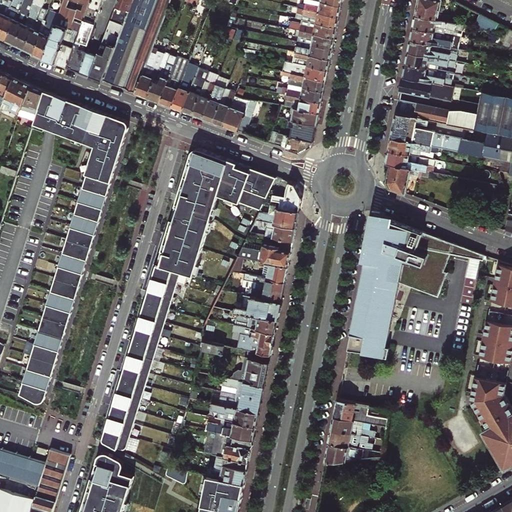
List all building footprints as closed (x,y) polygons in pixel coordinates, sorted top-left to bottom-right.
[(16,20),(20,9),(23,0),(13,0),(13,1),(8,15),(0,31),(0,36),(7,40),(16,20)] [(0,31),(8,15),(4,13),(10,0),(9,0),(2,0),(0,6),(0,31)] [(4,13),(8,15),(13,1),(10,0),(4,13)] [(63,0),(58,15),(44,58),(68,67),(80,33),(83,26),(91,5),(92,2),(92,0),(63,0)] [(133,0),(124,24),(104,80),(137,92),(156,41),(171,0),(133,0)] [(124,24),(133,0),(118,0),(117,4),(111,20),(124,24)] [(342,4),(321,0),(319,0),(305,0),(305,2),(305,3),(300,3),(299,7),(304,8),(339,15),(342,4)] [(419,0),(416,14),(438,18),(442,0),(419,0)] [(91,37),(93,38),(96,29),(95,27),(102,6),(92,2),(91,5),(83,26),(80,33),(91,37)] [(42,8),(38,19),(35,29),(25,48),(34,53),(43,32),(47,22),(44,21),(47,11),(42,8)] [(310,21),(317,22),(337,26),(339,15),(304,8),(303,14),(302,19),(310,21)] [(30,13),(20,9),(16,20),(7,40),(16,44),(26,24),(29,16),(30,13)] [(34,53),(44,58),(58,15),(50,11),(47,22),(43,32),(34,53)] [(414,26),(462,36),(465,24),(438,18),(416,14),(414,26)] [(507,27),(483,15),(478,26),(504,32),(507,27)] [(35,29),(38,19),(29,16),(26,24),(16,44),(25,48),(35,29)] [(290,27),(297,29),(335,37),(337,26),(317,22),(310,21),(302,19),(301,23),(291,21),(290,27)] [(104,80),(124,24),(111,20),(99,54),(91,75),(104,80)] [(460,49),(462,36),(414,26),(411,38),(460,49)] [(511,46),(511,29),(510,29),(507,27),(504,32),(497,43),(504,45),(511,46)] [(335,37),(297,29),(296,35),(299,36),(298,40),(333,47),(335,37)] [(87,47),(91,37),(80,33),(68,67),(82,72),(89,51),(87,47)] [(411,38),(409,51),(457,61),(460,49),(411,38)] [(286,49),(291,50),(331,58),(333,47),(298,40),(297,45),(294,44),(294,47),(286,46),(286,49)] [(160,66),(165,53),(158,51),(159,47),(158,47),(160,43),(156,41),(137,92),(149,97),(160,66)] [(331,58),(291,50),(290,53),(293,54),(292,56),(295,57),(294,62),(329,69),(331,58)] [(91,75),(99,54),(89,51),(82,72),(91,75)] [(457,61),(409,51),(406,64),(454,73),(457,61)] [(149,97),(161,101),(171,74),(171,75),(178,57),(171,55),(166,68),(160,66),(149,97)] [(171,74),(161,101),(173,106),(181,86),(183,79),(176,77),(179,70),(183,58),(179,56),(178,57),(171,75),(171,74)] [(293,66),(292,72),(327,79),(329,69),(294,62),(293,66)] [(185,88),(181,86),(173,106),(184,110),(196,76),(200,67),(194,64),(190,74),(185,88)] [(452,85),(454,73),(406,64),(404,75),(452,85)] [(183,79),(186,72),(179,70),(176,77),(183,79)] [(0,107),(3,102),(15,76),(5,71),(0,81),(0,107)] [(190,74),(186,72),(183,79),(181,86),(185,88),(190,74)] [(327,79),(292,72),(290,83),(325,90),(327,79)] [(453,100),(454,97),(455,92),(464,94),(465,88),(452,85),(404,75),(401,89),(453,100)] [(18,115),(18,114),(33,85),(15,76),(3,102),(10,105),(8,109),(18,115)] [(196,76),(184,110),(194,113),(201,94),(207,80),(202,78),(196,76)] [(207,80),(201,94),(194,113),(205,117),(217,84),(219,79),(213,77),(211,82),(207,80)] [(225,125),(236,96),(239,85),(240,84),(234,81),(232,85),(228,83),(227,88),(215,121),(225,125)] [(325,90),(290,83),(287,94),(322,101),(325,90)] [(215,121),(227,88),(217,84),(205,117),(215,121)] [(18,114),(35,120),(41,102),(45,89),(33,85),(18,114)] [(41,102),(52,105),(55,93),(45,89),(41,102)] [(511,97),(483,91),(481,102),(478,115),(399,99),(396,112),(418,117),(489,131),(511,135),(511,97)] [(41,102),(35,120),(34,123),(50,129),(94,145),(85,173),(87,174),(112,182),(128,128),(128,122),(123,119),(61,96),(55,93),(52,105),(41,102)] [(322,101),(287,94),(285,105),(293,106),(320,112),(322,101)] [(244,98),(236,96),(225,125),(246,132),(258,100),(244,98)] [(293,106),(290,118),(318,124),(320,112),(293,106)] [(396,112),(391,137),(437,146),(483,155),(486,145),(462,140),(462,139),(416,130),(418,117),(396,112)] [(293,126),(291,136),(314,140),(318,124),(290,118),(289,125),(293,126)] [(269,141),(275,143),(279,133),(280,132),(273,129),(269,141)] [(486,145),(483,155),(502,159),(511,161),(511,135),(489,131),(486,145)] [(300,153),(313,145),(314,140),(291,136),(287,135),(279,133),(275,143),(300,153)] [(389,149),(432,158),(434,151),(436,152),(437,146),(391,137),(389,149)] [(270,190),(277,176),(201,148),(195,148),(191,153),(105,435),(106,439),(108,441),(127,450),(182,269),(195,273),(220,193),(261,209),(270,190)] [(436,159),(432,158),(389,149),(386,162),(392,163),(430,171),(433,171),(436,159)] [(500,172),(509,174),(511,161),(502,159),(499,172),(500,172)] [(429,177),(430,171),(392,163),(388,181),(391,188),(414,196),(417,181),(409,179),(410,173),(429,177)] [(108,194),(112,182),(87,174),(83,187),(108,194)] [(275,191),(276,191),(283,178),(277,176),(270,190),(275,191)] [(300,210),(302,197),(295,183),(283,178),(276,191),(275,191),(274,197),(282,198),(280,207),(300,210)] [(108,194),(83,187),(79,200),(104,207),(108,194)] [(104,207),(79,200),(75,213),(100,220),(104,207)] [(262,220),(296,226),(300,210),(280,207),(269,204),(268,210),(269,212),(269,213),(260,211),(256,219),(262,220)] [(100,220),(75,213),(71,225),(96,233),(100,220)] [(375,223),(375,220),(384,217),(387,217),(391,219),(391,216),(371,213),(362,260),(365,261),(366,261),(370,237),(373,225),(373,223),(375,223)] [(444,271),(450,253),(454,242),(433,235),(405,224),(391,219),(387,217),(373,225),(370,237),(366,261),(375,263),(373,273),(369,273),(365,285),(355,337),(350,337),(348,350),(364,353),(364,352),(375,354),(375,355),(388,358),(390,347),(386,346),(395,305),(394,304),(394,302),(394,299),(394,295),(394,292),(394,289),(393,286),(392,280),(438,296),(444,279),(441,278),(444,271)] [(373,223),(373,225),(387,217),(384,217),(375,220),(375,223),(373,223)] [(277,238),(293,241),(296,226),(262,220),(260,227),(266,229),(265,235),(277,238)] [(96,233),(71,225),(67,238),(92,246),(96,233)] [(92,246),(67,238),(63,251),(88,259),(92,246)] [(238,256),(288,266),(293,241),(277,238),(276,244),(280,245),(279,248),(264,245),(263,251),(243,247),(238,256)] [(450,253),(467,256),(469,248),(454,242),(450,253)] [(484,259),(485,254),(469,248),(467,256),(484,259)] [(61,259),(60,264),(82,271),(84,272),(88,259),(63,251),(61,259)] [(245,273),(285,281),(288,266),(238,256),(231,270),(245,273)] [(496,300),(511,303),(511,265),(508,264),(509,263),(500,260),(492,301),(495,302),(496,300)] [(369,273),(373,273),(375,263),(366,261),(365,261),(362,278),(354,317),(350,337),(355,337),(365,285),(369,273)] [(82,271),(60,264),(56,277),(78,284),(81,284),(84,272),(82,271)] [(228,277),(244,280),(245,273),(231,270),(228,277)] [(248,295),(281,301),(285,281),(245,273),(244,280),(257,282),(256,288),(250,287),(248,295)] [(78,284),(56,277),(52,290),(74,296),(77,297),(81,284),(78,284)] [(250,287),(256,288),(257,282),(244,280),(243,285),(247,286),(245,294),(248,295),(250,287)] [(74,296),(52,290),(48,303),(73,310),(75,302),(77,297),(74,296)] [(237,311),(278,319),(281,301),(248,295),(245,294),(242,306),(237,305),(235,310),(237,311)] [(492,320),(511,324),(511,303),(496,300),(495,302),(492,301),(488,318),(492,318),(492,320)] [(73,310),(48,303),(44,316),(69,323),(73,310)] [(249,327),(275,332),(278,319),(237,311),(236,318),(250,321),(249,327)] [(44,316),(40,328),(65,336),(69,323),(44,316)] [(235,324),(249,327),(250,321),(236,318),(235,324)] [(484,356),(510,362),(511,352),(511,324),(492,320),(492,318),(488,318),(480,357),(484,358),(484,356)] [(204,341),(210,342),(214,320),(208,319),(204,328),(204,341)] [(252,350),(271,354),(275,332),(249,327),(235,324),(233,331),(237,332),(233,347),(252,350)] [(40,328),(36,341),(61,349),(65,336),(40,328)] [(61,349),(36,341),(32,354),(57,362),(61,349)] [(202,349),(223,353),(225,345),(210,342),(204,341),(202,349)] [(246,381),(265,385),(271,354),(252,350),(250,362),(248,363),(247,366),(248,369),(246,381)] [(57,362),(32,354),(28,367),(53,374),(57,362)] [(480,376),(506,381),(510,362),(484,356),(484,358),(480,357),(477,374),(480,375),(480,376)] [(53,374),(28,367),(25,380),(49,387),(53,374)] [(511,406),(504,393),(506,381),(480,376),(480,375),(477,374),(473,393),(476,394),(477,403),(475,404),(488,428),(483,430),(505,467),(511,463),(511,406)] [(236,394),(262,399),(265,385),(246,381),(224,377),(223,384),(238,387),(236,394)] [(21,392),(35,400),(42,400),(44,399),(47,396),(49,387),(25,380),(21,392)] [(219,404),(259,412),(262,399),(236,394),(221,391),(219,404)] [(388,420),(365,416),(367,406),(338,400),(334,416),(378,425),(387,427),(388,420)] [(219,418),(257,426),(259,412),(219,404),(212,402),(211,409),(220,411),(219,418)] [(377,432),(378,425),(334,416),(332,428),(376,436),(377,432)] [(217,432),(254,439),(257,426),(219,418),(216,418),(215,424),(205,423),(204,429),(208,430),(217,432)] [(373,451),(376,436),(332,428),(329,442),(359,448),(373,451)] [(203,452),(212,454),(217,432),(208,430),(203,452)] [(218,455),(249,461),(254,439),(217,432),(212,454),(218,455)] [(325,461),(356,460),(359,448),(329,442),(325,461)] [(53,511),(72,452),(53,446),(48,462),(40,487),(37,499),(32,511),(53,511)] [(0,469),(11,473),(18,475),(16,480),(28,484),(40,487),(48,462),(17,453),(0,447),(0,469)] [(123,511),(135,475),(123,471),(125,462),(123,458),(106,447),(102,449),(82,511),(123,511)] [(209,475),(245,482),(249,461),(218,455),(215,469),(210,469),(209,475)] [(190,480),(192,480),(195,472),(170,467),(168,473),(170,475),(190,480)] [(209,475),(208,475),(200,511),(239,511),(245,482),(209,475)] [(25,495),(37,499),(40,487),(28,484),(25,495)] [(32,511),(37,499),(25,495),(2,488),(0,487),(0,511),(32,511)] [(511,511),(511,498),(503,504),(507,511),(511,511)]
